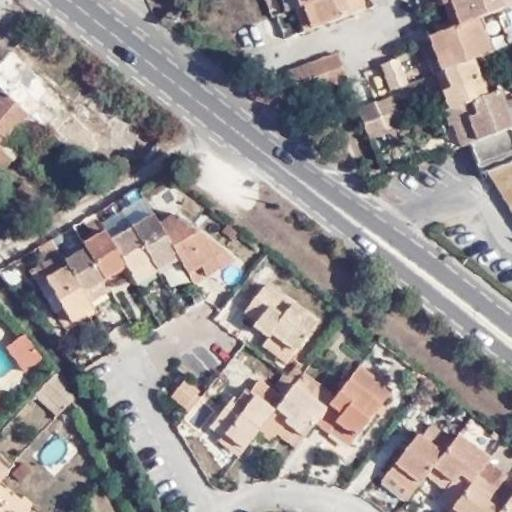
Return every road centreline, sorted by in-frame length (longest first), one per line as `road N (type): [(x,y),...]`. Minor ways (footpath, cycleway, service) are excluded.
road 1 (primary): [(334,205),(73,0)]
road 2 (primary): [(334,205),(511,360)]
road 3 (primary): [(511,326),(382,223),(334,205)]
